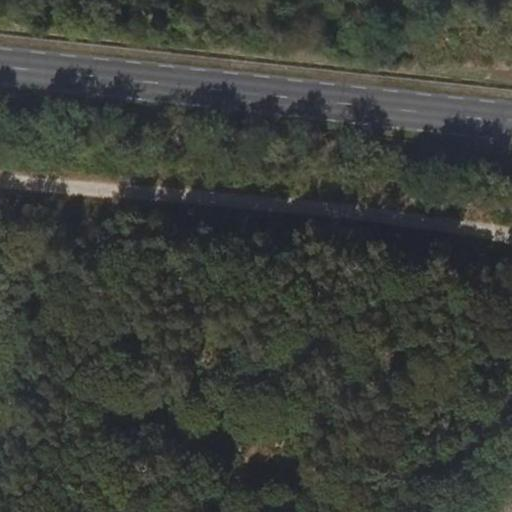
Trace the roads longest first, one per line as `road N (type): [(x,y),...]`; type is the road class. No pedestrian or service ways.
road 1 (track): [(0,183),(429,221),(511,237)]
road 2 (primary): [(0,68),(511,124)]
